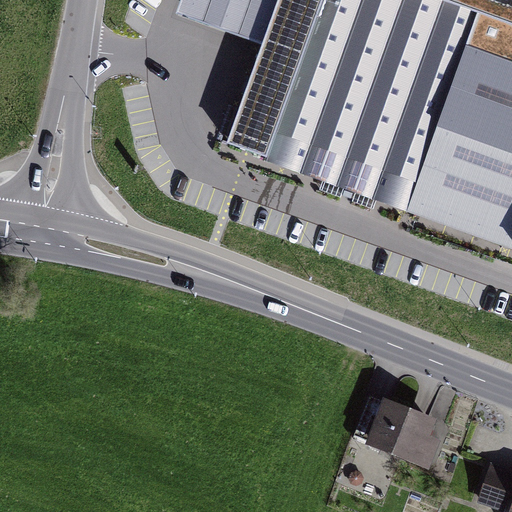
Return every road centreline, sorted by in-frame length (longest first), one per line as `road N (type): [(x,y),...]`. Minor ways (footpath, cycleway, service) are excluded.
road 1 (secondary): [(511,390),(214,277),(39,235)]
road 2 (unclassified): [(83,0),(39,235)]
